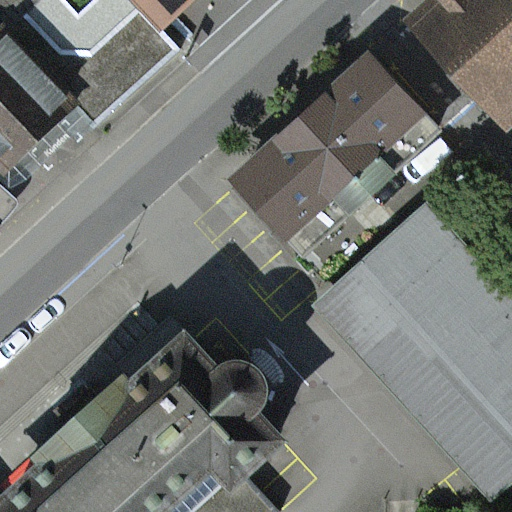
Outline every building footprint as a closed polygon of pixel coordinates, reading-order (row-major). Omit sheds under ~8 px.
[(0,0),(0,156),(12,170),(77,107),(8,34),(30,14),(45,0),(0,0)] [(147,0),(167,22),(191,0),(147,0)] [(511,0),(441,0),(420,20),(511,119),(511,0)] [(8,34),(77,107),(96,128),(181,49),(142,8),(92,55),(66,51),(30,14),(8,34)] [(368,61),(236,184),(299,252),(432,128),(368,61)] [(0,179),(0,223),(2,222),(13,211),(24,198),(0,179)] [(511,306),(424,210),(336,291),(507,483),(511,478),(511,306)] [(5,510),(0,504),(0,511),(200,511),(241,476),(280,439),(256,411),(280,388),(264,371),(248,354),(222,375),(191,342),(138,391),(131,384),(93,389),(61,420),(53,454),(60,461),(5,510)] [(274,511),(241,476),(200,511),(274,511)]
